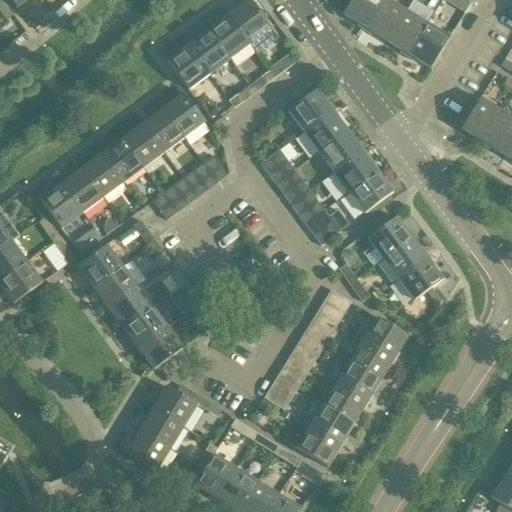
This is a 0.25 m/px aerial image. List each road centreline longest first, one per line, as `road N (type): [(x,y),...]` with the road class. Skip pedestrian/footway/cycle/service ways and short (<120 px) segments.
road 1 (residential): [(220,371),(245,387),(315,280),(245,182)]
road 2 (tertiary): [(385,511),(500,327),(505,306)]
road 3 (tertiary): [(505,306),(499,284),(406,153)]
road 4 (residential): [(245,182),(228,139),(235,124),(332,53)]
road 5 (residential): [(406,153),(497,0)]
road 6 (residential): [(229,288),(187,229),(245,182)]
road 7 (tertiary): [(406,153),(332,53)]
